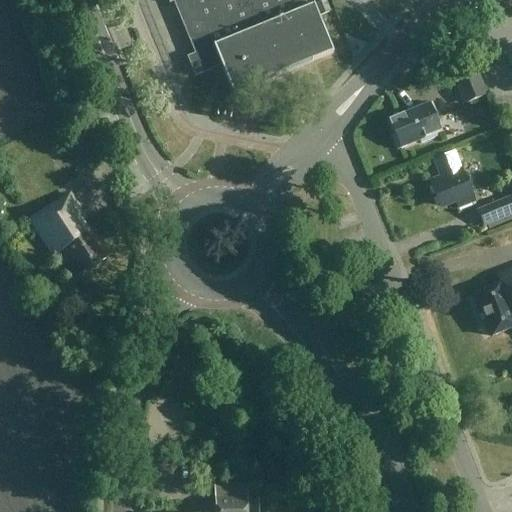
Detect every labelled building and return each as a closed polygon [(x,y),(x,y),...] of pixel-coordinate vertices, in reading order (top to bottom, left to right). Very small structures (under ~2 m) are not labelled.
[(220,67),(231,95),(332,54),(313,7),(310,8),(311,10),(307,12),(302,0),(166,0),(168,5),(174,3),(195,56),(187,59),(194,78),(220,67)] [(450,79),(459,100),(463,98),(466,105),(485,97),(474,69),(450,79)] [(440,134),(435,122),(437,121),(430,105),(421,108),(420,106),(406,112),(406,114),(387,123),(393,137),(390,138),(396,152),(418,143),(419,145),(436,138),(435,136),(440,134)] [(454,202),(457,210),(472,203),(459,170),(460,170),(454,154),(433,162),(440,180),(429,185),(438,208),(454,202)] [(99,248),(104,245),(94,230),(89,233),(81,221),(87,217),(72,194),(33,220),(56,256),(63,251),(70,261),(71,260),(82,276),(107,259),(99,248)] [(511,199),(476,214),(483,229),(498,223),(511,217),(511,199)] [(475,296),(491,338),(511,329),(511,270),(496,277),(500,286),(475,296)] [(214,511),(255,511),(255,498),(246,498),(246,487),(214,488),(214,511)]
